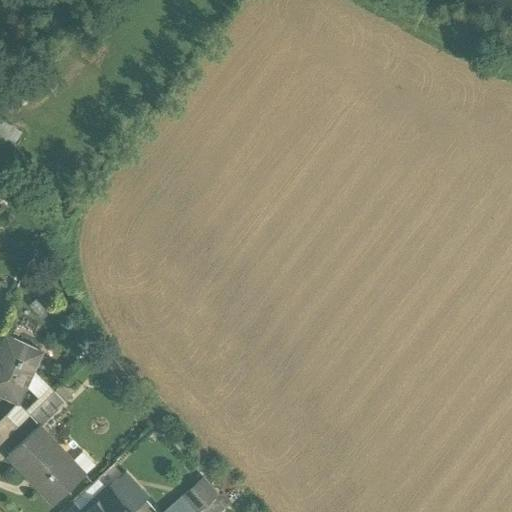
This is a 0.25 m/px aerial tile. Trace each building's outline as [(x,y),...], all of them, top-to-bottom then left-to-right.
[(42,350),(8,334),(0,351),(0,391),(19,400),(42,350)] [(56,388),(30,413),(42,425),(68,400),(56,388)] [(7,414),(0,420),(0,442),(18,425),(7,414)] [(81,476),(35,428),(8,454),(53,502),(81,476)] [(118,477),(79,511),(124,511),(139,499),(118,477)] [(187,502),(196,511),(198,511),(215,497),(218,494),(203,477),(182,496),(187,502)] [(215,497),(198,511),(217,511),(224,507),(215,497)] [(196,511),(187,502),(176,511),(196,511)]
